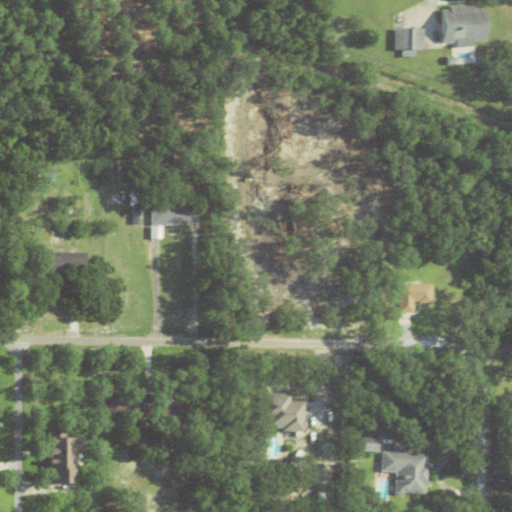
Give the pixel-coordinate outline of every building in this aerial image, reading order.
[(495,36),(511,2),(511,20),(502,40),(495,36)] [(484,9),(485,42),(472,42),(472,47),(454,48),(454,43),(441,43),(440,11),(448,10),(448,7),(475,6),(475,9),(484,9)] [(392,29),(422,28),(422,50),(392,51),(392,29)] [(20,181),(31,181),(32,194),(20,194),(20,181)] [(70,199),(70,210),(62,210),(62,199),(63,199),(63,195),(69,195),(69,199),(70,199)] [(149,221),(149,200),(189,201),(189,222),(149,221)] [(64,269),(64,272),(42,272),(42,249),(85,250),(85,270),(64,269)] [(379,264),(381,249),(412,252),(410,268),(379,264)] [(346,277),(347,256),(373,258),(372,278),(346,277)] [(396,284),(396,312),(413,313),(414,302),(431,303),(431,284),(396,284)] [(348,301),(348,290),(376,291),(376,302),(348,301)] [(447,321),(442,320),(442,325),(431,324),(431,320),(428,320),(430,296),(434,296),(434,292),(445,293),(445,296),(449,296),(447,321)] [(340,332),(341,325),(360,326),(359,333),(340,332)] [(154,391),(154,402),(187,402),(187,426),(155,427),(155,415),(105,415),(104,385),(116,385),(116,392),(130,392),(130,384),(141,384),(141,391),(154,391)] [(303,426),(303,429),(280,429),(281,425),(266,424),(266,418),(258,418),(258,390),(289,391),(289,398),(304,398),(303,418),(305,418),(305,426),(303,426)] [(52,466),(44,466),(45,429),(57,429),(57,434),(82,434),(82,447),(74,447),(74,480),(52,480),(52,466)] [(362,449),(363,434),(377,435),(376,450),(362,449)] [(424,483),(423,493),(403,491),(403,493),(393,492),(394,470),(380,469),(381,449),(426,451),(425,461),(430,462),(428,484),(424,483)] [(187,459),(201,452),(205,458),(190,465),(187,459)] [(245,499),(244,506),(238,505),(239,500),(237,500),(237,485),(249,486),(248,499),(245,499)] [(317,511),(316,489),(323,489),(324,511),(317,511)]
